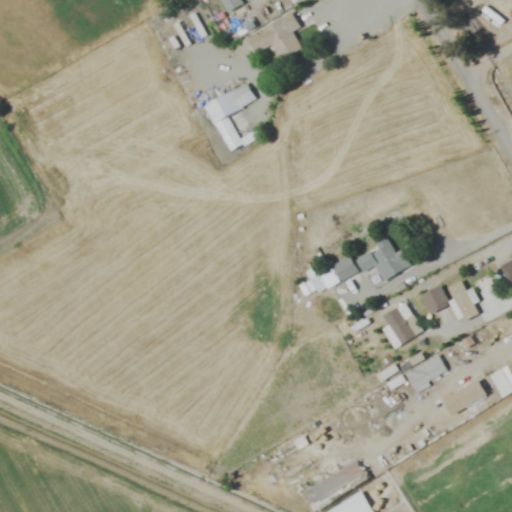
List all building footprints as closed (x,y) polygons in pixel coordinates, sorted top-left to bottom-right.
[(215,0),(232,27),(249,17),(238,0),(215,0)] [(244,39),(253,56),(270,47),(278,62),(300,50),(291,34),(299,30),(291,15),(244,39)] [(226,151),(239,144),(226,116),(254,102),(246,86),(204,106),(226,151)] [(388,238),(352,260),(361,274),(372,267),(382,284),(407,268),(388,238)] [(329,268),(338,284),(357,272),(348,257),(329,268)] [(310,277),(312,291),(326,289),(324,275),(310,277)] [(445,288),(460,323),(476,316),(461,281),(445,288)] [(415,337),(405,321),(411,317),(403,304),(381,316),(387,327),(382,330),(393,349),(415,337)]
